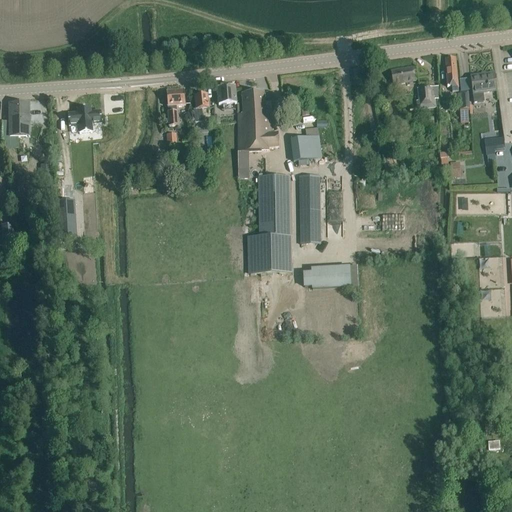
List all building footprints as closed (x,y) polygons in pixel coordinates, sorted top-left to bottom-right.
[(445,59),(446,69),(447,88),(452,88),(452,93),(458,93),(458,92),(458,87),(455,58),(445,59)] [(390,71),(392,81),(393,85),(415,82),(413,68),(390,71)] [(471,77),(472,87),(474,99),(483,97),(482,93),(496,92),(495,84),(494,74),(471,77)] [(217,88),(218,98),(219,106),(237,104),(236,96),(235,86),(217,88)] [(438,87),(417,89),(421,110),(436,108),(436,100),(438,99),(438,87)] [(166,92),(167,102),(168,107),(169,128),(178,127),(176,107),(185,106),(185,100),(184,91),(166,92)] [(458,92),(458,93),(458,106),(459,110),(462,110),(469,109),(468,96),(468,91),(458,92)] [(279,148),(279,143),(278,133),(274,134),(272,115),(266,116),(264,92),(242,94),(242,104),(243,115),(237,115),(238,178),(256,178),(255,152),(269,152),(268,149),(279,148)] [(194,110),(195,120),(196,124),(204,123),(202,110),(209,109),(208,95),(195,97),(196,110),(194,110)] [(6,147),(19,148),(18,138),(27,138),(27,125),(30,124),(29,104),(9,104),(10,122),(3,123),(3,143),(5,143),(6,147)] [(78,114),(68,115),(69,127),(79,126),(79,135),(92,134),(92,125),(102,124),(101,112),(91,113),(90,109),(77,110),(78,114)] [(166,145),(177,146),(177,134),(167,134),(166,145)] [(294,163),(325,159),(323,137),(291,141),(294,163)] [(503,138),(484,140),(486,156),(487,164),(495,163),(494,151),(504,150),(503,138)] [(498,189),(508,189),(507,155),(502,155),(502,168),(497,168),(498,189)] [(459,163),(450,164),(451,179),(461,178),(459,163)] [(51,165),(40,165),(41,183),(51,183),(51,165)] [(25,176),(11,177),(13,208),(27,207),(25,176)] [(258,178),(260,238),(241,238),(241,276),(291,275),(291,237),(290,177),(258,178)] [(320,177),(301,177),(302,244),(321,244),(320,177)] [(56,202),(58,238),(77,237),(74,200),(56,202)] [(13,225),(1,226),(2,237),(6,237),(6,245),(14,244),(13,225)] [(300,290),(349,288),(348,267),(307,268),(308,273),(300,273),(300,290)]
